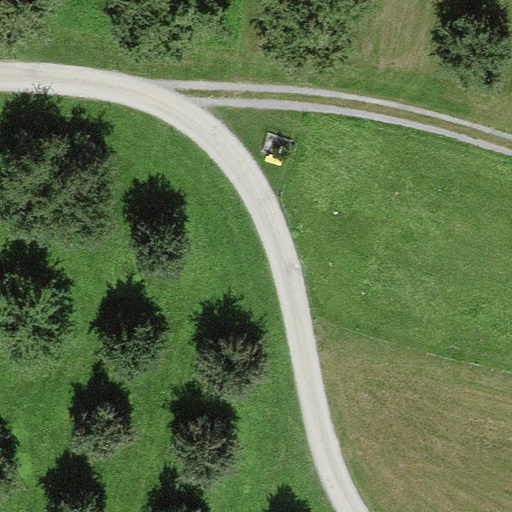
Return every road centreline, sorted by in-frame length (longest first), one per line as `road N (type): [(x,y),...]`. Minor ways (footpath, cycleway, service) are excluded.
road 1 (track): [(362,511),(319,422),(294,282),(244,165),(174,103),(82,81),(0,81)]
road 2 (track): [(511,148),(378,102),(174,103)]
